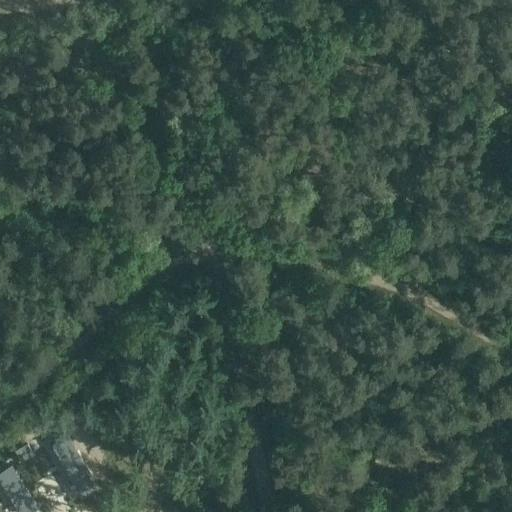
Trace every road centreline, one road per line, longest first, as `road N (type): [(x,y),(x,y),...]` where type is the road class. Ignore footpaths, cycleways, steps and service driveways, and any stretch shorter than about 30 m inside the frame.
road 1 (unknown): [(218,243),(278,246),(381,284),(511,353)]
road 2 (unknown): [(0,404),(169,263),(218,243)]
road 3 (unknown): [(266,511),(218,243)]
road 4 (unknown): [(176,46),(380,34),(410,0)]
road 5 (unknown): [(218,243),(161,0)]
road 6 (unknown): [(511,113),(418,299)]
